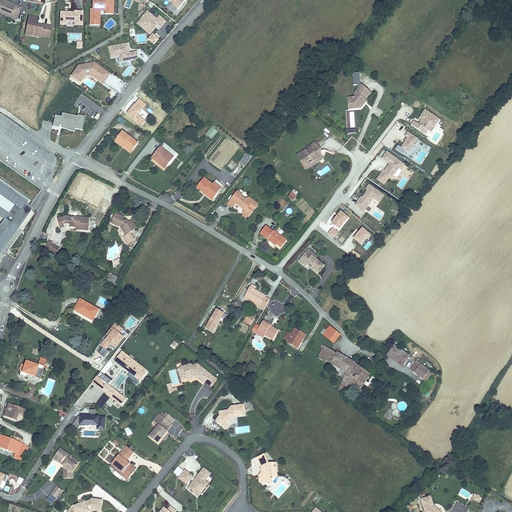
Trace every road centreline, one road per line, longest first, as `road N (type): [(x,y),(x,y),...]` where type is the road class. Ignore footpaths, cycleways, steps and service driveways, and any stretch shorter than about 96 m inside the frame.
road 1 (residential): [(75,159),(276,271),(337,327),(347,347)]
road 2 (residential): [(75,159),(206,0)]
road 3 (residential): [(131,511),(195,438),(239,459),(242,493),(234,511)]
road 4 (residential): [(75,159),(11,276),(0,317)]
